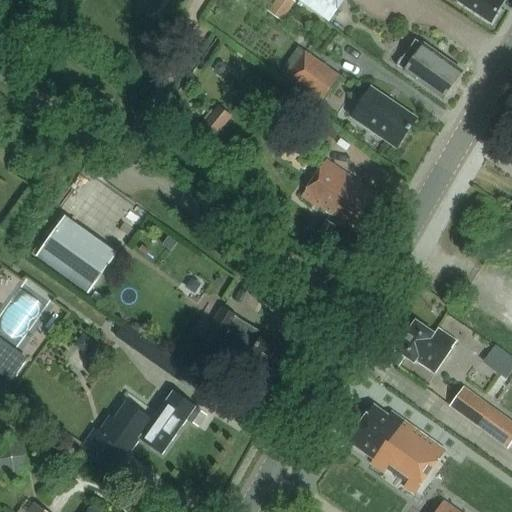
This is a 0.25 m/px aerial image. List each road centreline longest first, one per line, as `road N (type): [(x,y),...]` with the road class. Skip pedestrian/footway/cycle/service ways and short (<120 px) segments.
road 1 (unclassified): [(362,308),(175,197),(0,74)]
road 2 (secondary): [(362,308),(511,52)]
road 3 (secondary): [(246,511),(362,308)]
